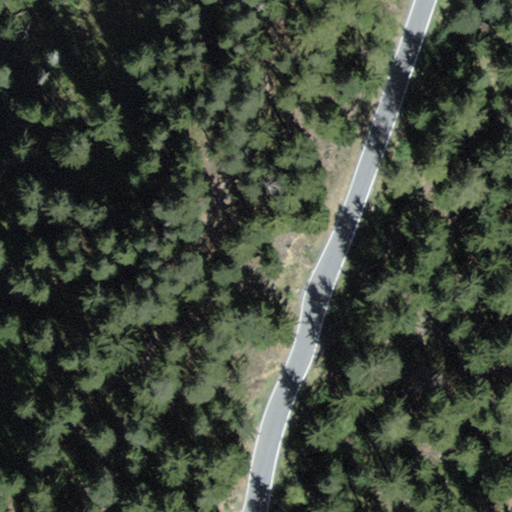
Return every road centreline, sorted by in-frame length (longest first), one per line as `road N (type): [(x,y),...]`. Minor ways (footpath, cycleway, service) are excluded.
road 1 (tertiary): [(254,511),(316,297),(354,211),(425,0)]
road 2 (track): [(511,115),(333,259)]
